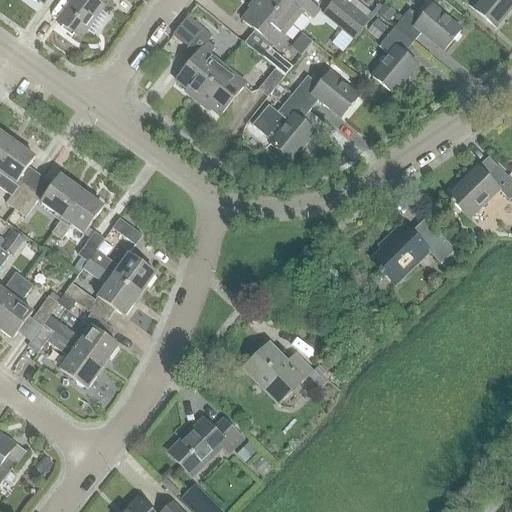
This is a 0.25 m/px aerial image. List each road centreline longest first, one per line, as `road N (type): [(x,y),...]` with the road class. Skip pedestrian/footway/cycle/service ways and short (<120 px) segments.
road 1 (residential): [(223,213),(287,213),(354,195),(511,91)]
road 2 (residential): [(98,465),(146,401),(223,213)]
road 3 (residential): [(92,113),(223,213)]
road 4 (residential): [(92,113),(173,0)]
road 5 (residential): [(98,465),(0,393)]
